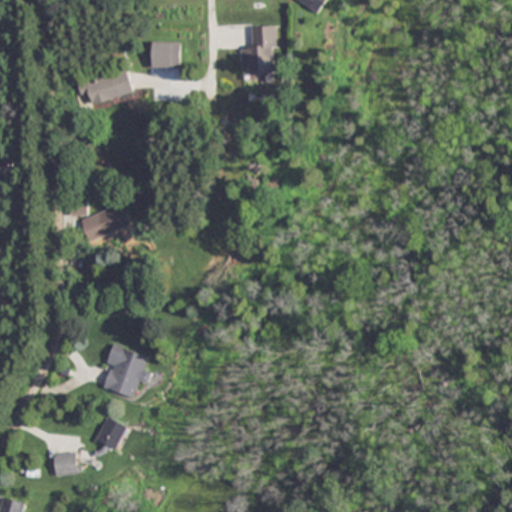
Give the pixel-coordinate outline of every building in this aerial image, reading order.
[(300,0),(323,13),(330,0),(300,0)] [(255,25),(256,48),(245,48),(245,71),(281,71),(280,25),(255,25)] [(94,104),(138,94),(133,70),(89,80),(94,104)] [(72,197),(72,214),(89,214),(89,197),(72,197)] [(128,203),(82,217),(90,241),(135,226),(128,203)] [(104,386),(141,397),(154,355),(117,344),(104,386)] [(121,450),(133,426),(112,415),(100,439),(121,450)] [(89,452),(58,452),(58,474),(89,474),(89,452)] [(29,511),(31,504),(20,500),(16,511),(29,511)]
